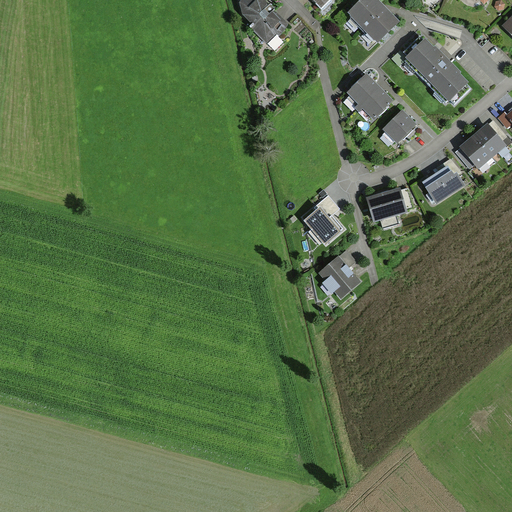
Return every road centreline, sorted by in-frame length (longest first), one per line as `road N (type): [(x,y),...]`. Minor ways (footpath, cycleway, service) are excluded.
road 1 (residential): [(348,181),(401,172),(511,80)]
road 2 (residential): [(320,61),(348,181)]
